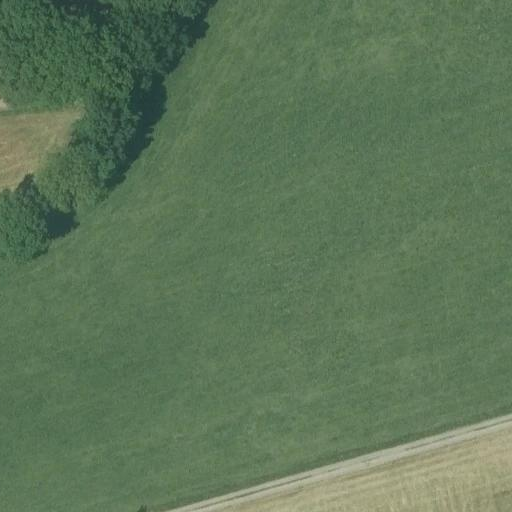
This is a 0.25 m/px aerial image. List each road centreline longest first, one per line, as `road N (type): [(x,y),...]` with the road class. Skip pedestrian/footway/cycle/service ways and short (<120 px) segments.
road 1 (track): [(511,418),(186,511)]
road 2 (track): [(137,93),(83,187),(47,214),(0,228)]
